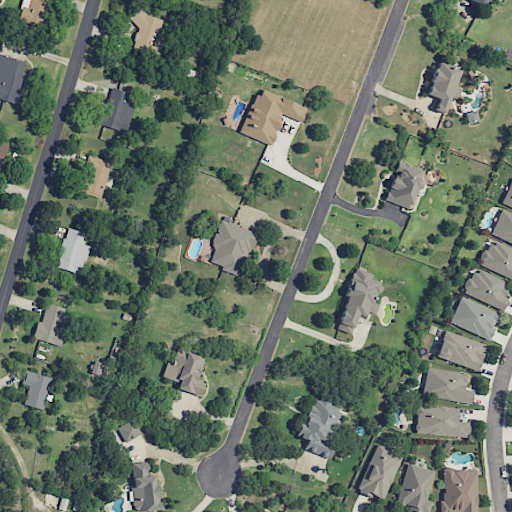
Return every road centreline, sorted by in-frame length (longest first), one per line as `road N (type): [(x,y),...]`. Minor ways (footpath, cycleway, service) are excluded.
road 1 (residential): [(401,0),(216,482)]
road 2 (residential): [(0,309),(95,0)]
road 3 (residential): [(511,348),(495,412),(501,511)]
